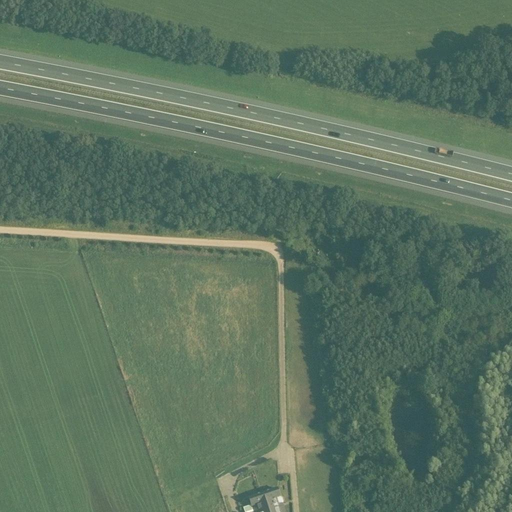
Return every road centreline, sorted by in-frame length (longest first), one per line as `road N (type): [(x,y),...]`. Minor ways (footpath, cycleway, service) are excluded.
road 1 (motorway): [(0,89),(511,202)]
road 2 (motorway): [(511,175),(0,63)]
road 3 (track): [(0,233),(280,249)]
road 4 (track): [(280,249),(286,441)]
